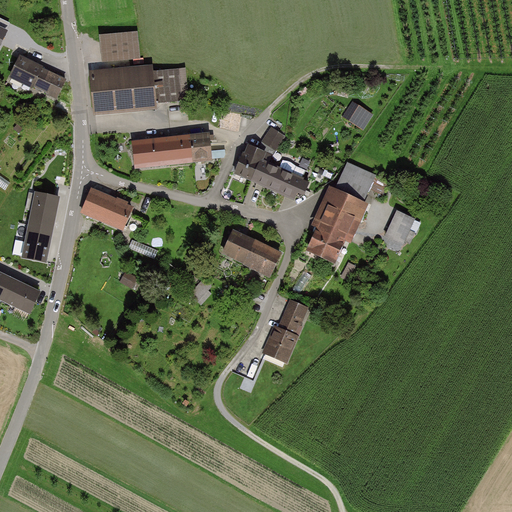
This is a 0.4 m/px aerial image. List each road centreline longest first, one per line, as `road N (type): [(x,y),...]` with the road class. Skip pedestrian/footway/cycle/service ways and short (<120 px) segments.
road 1 (unclassified): [(0,466),(50,325),(82,169),(65,0)]
road 2 (track): [(511,68),(334,66),(305,77),(269,112)]
road 3 (track): [(344,511),(330,485),(217,403),(219,382),(250,344)]
